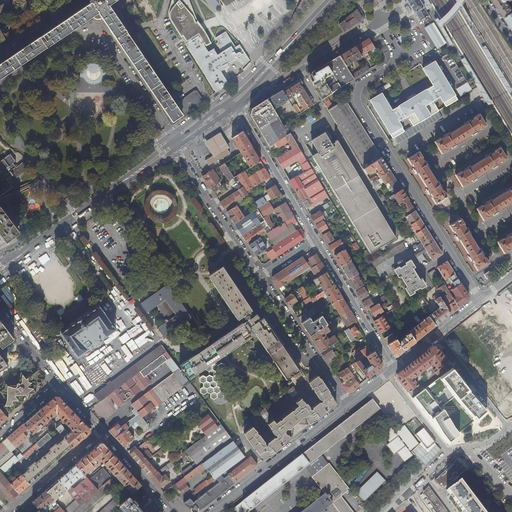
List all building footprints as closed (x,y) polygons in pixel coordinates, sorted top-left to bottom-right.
[(116,0),(89,0),(79,7),(81,9),(0,64),(0,79),(93,16),(108,6),(116,0)] [(13,0),(9,12),(19,6),(21,6),(23,11),(25,7),(29,8),(26,3),(26,0),(31,0),(32,0),(31,0),(13,0)] [(185,44),(216,92),(228,83),(221,71),(228,66),(227,64),(239,56),(244,65),(249,61),(239,45),(235,47),(225,32),(216,38),(218,42),(216,44),(221,52),(217,55),(213,49),(208,52),(205,46),(211,42),(204,31),(201,27),(199,24),(197,21),(188,0),(171,0),(168,11),(168,16),(180,37),(185,44)] [(208,0),(215,8),(219,5),(215,0),(208,0)] [(406,0),(407,1),(409,4),(410,5),(411,7),(412,8),(415,13),(417,16),(420,21),(429,15),(423,5),(421,2),(421,1),(420,0),(406,0)] [(429,15),(435,11),(428,0),(420,0),(421,1),(421,2),(423,5),(429,15)] [(511,0),(493,0),(506,18),(511,14),(511,7),(508,2),(509,0),(511,0)] [(289,22),(290,22),(304,6),(301,2),(298,8),(297,8),(289,22)] [(108,6),(93,16),(95,18),(97,19),(100,19),(101,18),(173,122),(180,117),(201,101),(194,91),(176,105),(111,9),(108,6)] [(356,9),(339,24),(344,32),(361,21),(362,17),(357,9),(356,9)] [(447,43),(434,22),(431,24),(428,26),(425,28),(428,34),(437,48),(447,43)] [(0,44),(1,44),(6,41),(11,24),(0,29),(0,44)] [(373,53),(377,50),(369,38),(361,43),(367,51),(367,52),(370,50),(373,53)] [(367,51),(361,43),(355,47),(361,56),(364,55),(363,54),(367,51)] [(511,87),(487,45),(482,47),(509,94),(511,91),(511,87)] [(361,56),(355,47),(340,56),(347,66),(350,64),(349,63),(357,58),(358,59),(362,57),(361,56)] [(341,87),(354,79),(352,75),(347,66),(340,56),(326,64),(341,87)] [(163,60),(165,63),(161,66),(171,84),(182,78),(170,57),(163,60)] [(476,87),(483,97),(487,94),(465,58),(460,61),(476,87)] [(370,100),(393,138),(394,137),(404,131),(398,121),(407,116),(413,126),(439,111),(432,101),(440,96),(446,106),(458,99),(455,94),(435,61),(429,65),(423,68),(433,85),(412,98),(392,110),(382,93),(370,100)] [(339,89),(341,87),(326,64),(309,74),(308,78),(322,99),(325,97),(339,88),(339,89)] [(354,79),(370,69),(367,65),(352,75),(354,79)] [(418,67),(420,72),(410,78),(413,84),(427,77),(421,66),(418,67)] [(299,82),(298,80),(282,90),(283,92),(299,82)] [(283,92),(288,99),(298,114),(314,105),(313,104),(299,82),(283,92)] [(459,92),(455,94),(458,99),(467,94),(473,90),(468,82),(457,89),(459,92)] [(283,92),(282,90),(267,99),(274,110),(275,110),(275,109),(280,106),(280,107),(286,103),(285,101),(288,99),(283,92)] [(325,97),(322,99),(321,99),(328,110),(333,107),(333,106),(328,98),(327,99),(325,97)] [(274,110),(267,99),(256,107),(252,109),(250,115),(269,146),(285,136),(286,132),(285,130),(287,128),(284,123),(282,124),(274,110)] [(348,103),(345,99),(338,103),(341,107),(348,103)] [(333,107),(328,110),(349,145),(360,163),(378,152),(367,134),(348,103),(341,107),(338,103),(333,106),(333,107)] [(404,131),(394,137),(398,143),(442,117),(439,111),(413,126),(404,131)] [(486,126),(479,114),(474,118),(474,119),(471,121),(470,120),(464,123),(465,124),(450,134),(449,133),(444,136),(445,137),(441,139),(440,139),(435,142),(442,153),(447,150),(447,149),(451,147),(452,148),(453,147),(454,149),(457,147),(456,145),(457,145),(456,143),(471,134),(472,135),(473,135),(474,136),(477,134),(476,133),(477,132),(476,131),(480,128),(481,129),(486,126)] [(285,136),(269,146),(272,151),(278,147),(278,148),(288,142),(292,149),(298,146),(287,128),(285,130),(286,132),(285,136)] [(252,146),(243,131),(232,138),(241,153),(252,146)] [(324,132),(311,140),(318,152),(313,155),(371,252),(395,237),(338,140),(337,141),(336,139),(334,141),(335,142),(332,144),(324,132)] [(213,156),(226,148),(221,139),(218,134),(205,143),(208,147),(213,156)] [(252,146),(241,153),(250,168),(261,161),(252,146)] [(292,149),(276,159),(283,169),(297,161),(304,171),(310,167),(298,146),(292,149)] [(500,147),(494,151),(495,152),(491,154),(491,153),(485,156),(486,157),(471,167),(470,166),(465,169),(466,170),(462,172),(461,172),(456,175),(463,186),(468,183),(468,182),(472,179),(473,181),(473,180),(474,182),(477,180),(477,179),(477,178),(477,176),(492,167),(493,168),(494,168),(495,169),(498,167),(497,166),(498,165),(497,164),(501,161),(502,162),(507,159),(500,147)] [(213,156),(206,161),(208,166),(217,162),(220,160),(221,160),(230,154),(226,148),(213,156)] [(419,151),(408,159),(411,164),(412,164),(415,168),(413,168),(414,169),(413,170),(415,173),(416,172),(417,173),(418,172),(428,188),(426,189),(427,190),(426,191),(427,194),(429,193),(429,194),(431,193),(433,197),(432,198),(436,203),(437,202),(437,203),(440,201),(443,198),(444,199),(446,197),(447,196),(444,190),(443,191),(440,187),(442,187),(438,181),(437,182),(427,167),(429,166),(425,161),(424,161),(422,158),(423,157),(419,151)] [(1,160),(13,176),(16,179),(30,169),(24,161),(17,166),(14,162),(16,161),(10,154),(1,160)] [(380,176),(390,170),(382,157),(363,169),(366,174),(373,170),(372,169),(375,167),(378,172),(376,173),(378,175),(376,176),(375,176),(370,179),(371,182),(380,176)] [(0,202),(17,189),(18,189),(20,188),(12,177),(13,176),(1,160),(0,158),(0,202)] [(234,178),(225,164),(220,167),(226,177),(229,181),(234,178)] [(236,176),(239,180),(243,187),(247,192),(270,177),(263,166),(261,167),(262,169),(248,178),(244,171),(239,174),(236,176)] [(220,167),(214,171),(220,181),(226,177),(220,167)] [(327,194),(311,167),(291,179),(289,180),(307,209),(311,206),(310,205),(327,194)] [(213,170),(203,177),(213,192),(222,186),(219,182),(220,181),(214,171),(213,170)] [(389,182),(395,179),(390,170),(380,176),(385,184),(389,182)] [(222,186),(213,192),(217,198),(227,191),(225,189),(239,180),(236,176),(234,178),(229,181),(222,186)] [(376,190),(385,184),(380,176),(371,182),(376,190)] [(395,193),(402,189),(395,179),(389,182),(391,187),(390,188),(390,189),(392,188),(395,193)] [(281,195),(275,186),(267,191),(269,194),(254,203),(257,208),(269,202),(270,201),(281,195)] [(511,187),(511,186),(506,190),(507,191),(492,200),(491,199),(486,203),(486,204),(483,206),(482,205),(477,209),(484,220),(489,217),(489,216),(493,213),(494,215),(494,214),(495,216),(498,214),(498,212),(499,212),(498,210),(511,201),(511,187)] [(232,194),(220,202),(227,212),(236,206),(237,205),(244,200),(243,197),(247,195),(248,197),(250,196),(247,192),(243,187),(239,189),(238,188),(235,190),(235,191),(232,193),(232,194)] [(402,204),(408,200),(402,189),(395,193),(390,197),(392,201),(396,199),(400,205),(402,204)] [(328,196),(327,194),(310,205),(311,206),(311,207),(328,196)] [(408,214),(415,210),(408,200),(402,204),(408,214)] [(294,217),(285,203),(274,210),(269,202),(257,208),(265,220),(271,230),(275,228),(270,220),(269,214),(275,211),(282,223),(284,223),(294,217)] [(236,206),(227,212),(234,223),(244,217),(241,212),(236,206)] [(0,230),(7,240),(18,233),(0,208),(0,230)] [(265,220),(257,208),(244,217),(234,223),(242,235),(265,220)] [(321,210),(311,216),(316,224),(325,219),(326,219),(321,210)] [(410,224),(420,218),(415,210),(408,214),(405,216),(410,224)] [(393,218),(395,222),(405,217),(403,214),(398,217),(397,216),(393,218)] [(297,222),(294,217),(284,223),(286,226),(291,223),(293,225),(297,222)] [(416,233),(425,227),(420,218),(410,224),(416,233)] [(477,270),(489,263),(485,257),(484,258),(482,254),(483,253),(480,248),(479,249),(469,234),(470,233),(467,227),(466,228),(464,224),(465,224),(461,218),(460,219),(457,220),(453,223),(451,224),(451,225),(449,225),(453,231),(454,230),(456,234),(455,235),(456,236),(454,237),(456,240),(458,239),(458,240),(460,239),(469,255),(468,256),(469,257),(467,257),(469,260),(471,260),(472,260),(475,264),(474,265),(477,270)] [(325,219),(316,224),(320,232),(327,228),(325,224),(327,223),(325,219)] [(271,230),(265,220),(242,235),(249,245),(260,238),(264,235),(267,233),(271,230)] [(286,226),(284,223),(282,223),(275,228),(271,230),(267,233),(273,242),(270,244),(272,248),(297,231),(293,226),(287,229),(286,226)] [(424,246),(434,241),(425,227),(416,233),(422,243),(417,246),(419,250),(424,246)] [(305,235),(301,229),(297,231),(275,246),(272,248),(273,249),(267,253),(272,260),(304,238),(305,235)] [(328,231),(322,235),(327,243),(333,239),(328,231)] [(511,232),(506,236),(507,237),(503,239),(503,238),(497,242),(504,253),(510,250),(509,249),(511,247),(511,232)] [(415,240),(411,235),(406,239),(409,244),(415,240)] [(249,245),(256,256),(267,249),(260,238),(249,245)] [(340,239),(329,246),(333,253),(337,251),(338,253),(344,250),(343,248),(345,247),(344,246),(343,245),(340,239)] [(433,260),(442,254),(434,241),(424,246),(433,260)] [(355,243),(350,246),(354,251),(359,248),(355,243)] [(368,263),(370,266),(372,269),(406,248),(402,243),(368,263)] [(338,253),(334,255),(341,266),(350,260),(351,260),(344,250),(338,253)] [(39,259),(47,255),(45,252),(29,262),(32,268),(36,265),(36,264),(41,261),(39,259)] [(310,261),(307,263),(310,268),(321,262),(315,252),(310,256),(311,257),(309,259),(310,261)] [(416,257),(420,262),(425,259),(422,254),(416,257)] [(307,263),(303,257),(274,276),(273,281),(279,289),(310,268),(307,263)] [(350,260),(341,266),(349,279),(357,274),(358,273),(355,268),(357,267),(355,262),(353,264),(350,260)] [(410,260),(406,263),(406,264),(400,268),(399,267),(394,270),(398,277),(399,277),(401,276),(407,287),(405,288),(409,295),(414,292),(413,291),(420,287),(421,288),(426,285),(421,278),(419,280),(412,268),(414,267),(410,260)] [(321,262),(310,268),(316,278),(327,272),(321,262)] [(448,278),(455,274),(447,262),(437,267),(445,280),(448,278)] [(195,355),(180,365),(188,377),(208,364),(209,375),(206,377),(203,375),(199,377),(199,382),(203,383),(203,386),(200,389),(200,393),(204,394),(207,392),(210,394),(210,397),(214,399),(220,395),(220,387),(223,385),(222,381),(219,380),(219,376),(215,375),(215,371),(218,369),(222,370),(225,368),(224,364),(221,363),(218,365),(215,363),(212,366),(211,362),(220,356),(236,345),(236,349),(236,348),(235,349),(235,350),(233,351),(233,352),(233,353),(234,354),(234,356),(233,356),(233,357),(234,357),(234,358),(235,359),(236,360),(237,360),(238,360),(239,359),(240,359),(240,358),(241,358),(242,358),(242,359),(243,359),(245,360),(246,361),(247,360),(248,361),(249,360),(250,361),(250,360),(250,359),(252,358),(253,358),(253,357),(254,357),(254,355),(255,355),(255,354),(254,354),(254,353),(252,353),(252,352),(252,351),(251,352),(249,351),(249,350),(248,350),(247,349),(247,347),(248,346),(248,348),(252,347),(252,346),(253,346),(253,342),(251,342),(251,340),(248,341),(248,342),(246,342),(243,341),(251,335),(245,327),(246,326),(249,331),(251,329),(250,328),(251,327),(287,379),(299,371),(263,317),(257,321),(256,319),(259,317),(257,313),(254,315),(252,312),(251,313),(250,312),(250,311),(252,309),(222,266),(210,274),(240,319),(242,323),(240,324),(212,343),(195,355)] [(438,275),(434,269),(428,273),(431,279),(438,275)] [(327,272),(316,278),(324,291),(335,285),(327,272)] [(357,274),(349,279),(355,290),(363,285),(357,274)] [(455,287),(461,284),(455,274),(448,278),(451,283),(452,283),(455,287)] [(440,296),(450,314),(458,307),(452,298),(448,291),(446,286),(443,281),(434,287),(438,293),(440,296)] [(168,284),(140,304),(146,312),(157,305),(162,313),(168,321),(158,328),(164,337),(191,317),(168,284)] [(452,298),(458,307),(468,300),(468,296),(467,294),(461,284),(455,287),(451,289),(454,294),(456,293),(457,295),(452,298)] [(335,285),(324,291),(327,296),(328,298),(327,299),(328,300),(329,300),(331,304),(333,303),(342,297),(335,285)] [(363,285),(355,290),(361,299),(368,295),(369,294),(363,285)] [(309,297),(303,286),(298,289),(305,300),(309,297)] [(311,299),(309,297),(305,300),(304,301),(306,304),(312,300),(313,302),(317,299),(318,300),(324,296),(322,292),(319,294),(316,296),(311,299)] [(511,317),(511,292),(497,304),(509,320),(511,317)] [(292,293),(285,298),(290,306),(297,301),(292,293)] [(368,295),(361,299),(367,310),(370,308),(375,306),(373,304),(368,295)] [(387,295),(373,304),(375,306),(378,303),(381,302),(389,297),(387,295)] [(429,317),(435,325),(450,314),(440,296),(434,300),(439,306),(439,308),(429,317)] [(350,310),(342,297),(333,303),(340,316),(341,316),(350,310)] [(417,301),(425,312),(430,308),(422,297),(417,301)] [(310,318),(327,306),(324,302),(315,307),(312,309),(312,308),(309,310),(308,310),(298,317),(302,323),(310,318)] [(375,306),(370,308),(375,317),(383,312),(381,308),(383,307),(382,305),(380,306),(378,303),(375,306)] [(102,340),(116,329),(100,306),(99,306),(96,308),(96,309),(92,311),(68,328),(65,330),(64,330),(61,333),(61,334),(78,357),(92,346),(92,347),(95,347),(96,346),(100,344),(100,343),(102,340)] [(357,323),(350,310),(341,316),(348,329),(351,326),(357,323)] [(493,311),(471,326),(490,352),(501,345),(496,338),(507,331),(493,311)] [(322,327),(327,324),(320,313),(315,317),(316,317),(311,320),(310,318),(302,323),(310,336),(319,330),(317,327),(321,325),(322,327)] [(384,315),(374,321),(381,332),(389,327),(383,317),(385,316),(384,315)] [(342,321),(339,316),(327,324),(322,327),(319,330),(310,336),(320,351),(329,345),(337,340),(334,335),(328,339),(324,333),(342,321)] [(409,332),(415,341),(435,325),(429,317),(421,322),(420,320),(417,322),(419,324),(409,332)] [(0,320),(0,369),(6,364),(0,355),(0,346),(1,348),(14,339),(0,320)] [(351,326),(348,329),(344,331),(351,341),(355,339),(354,337),(358,334),(354,326),(352,328),(351,326)] [(396,339),(388,344),(394,354),(397,355),(415,341),(409,332),(409,331),(407,333),(406,333),(407,334),(406,335),(407,336),(403,338),(403,339),(401,340),(400,342),(401,342),(399,344),(396,339)] [(396,332),(384,338),(388,344),(396,339),(394,337),(397,336),(398,335),(396,332)] [(104,388),(91,398),(97,404),(109,395),(161,355),(160,354),(165,349),(161,345),(108,385),(107,383),(103,386),(104,388)] [(328,363),(337,357),(329,345),(320,351),(328,363)] [(365,356),(372,352),(368,345),(364,348),(364,349),(360,352),(358,348),(354,351),(354,352),(357,356),(354,358),(356,361),(359,360),(365,356)] [(437,368),(442,375),(446,372),(445,370),(449,367),(451,366),(436,347),(432,347),(398,374),(397,378),(411,395),(411,396),(420,389),(421,388),(414,379),(412,380),(411,379),(412,379),(412,378),(411,377),(417,373),(418,374),(424,369),(422,367),(423,367),(425,368),(426,367),(426,366),(426,364),(428,366),(433,362),(432,361),(435,359),(437,359),(438,359),(438,360),(436,362),(439,366),(437,368)] [(166,351),(161,355),(109,395),(115,403),(118,407),(149,384),(144,377),(164,362),(166,360),(170,357),(166,351)] [(382,364),(374,351),(372,352),(365,356),(371,364),(365,369),(359,360),(356,361),(355,362),(359,367),(368,378),(381,368),(382,364)] [(16,353),(9,355),(8,357),(12,363),(15,362),(18,355),(16,353)] [(164,362),(173,373),(179,368),(170,357),(166,360),(164,362)] [(11,375),(0,383),(0,390),(7,400),(7,401),(13,409),(14,409),(21,404),(25,394),(36,392),(35,390),(36,385),(43,385),(44,381),(44,380),(38,371),(29,360),(27,373),(22,374),(19,369),(17,373),(9,372),(11,375)] [(345,381),(353,376),(347,367),(339,373),(345,381)] [(413,398),(448,442),(460,433),(445,408),(443,405),(453,397),(475,421),(487,412),(452,367),(450,369),(446,372),(442,375),(441,376),(426,388),(413,398)] [(118,424),(116,425),(123,432),(127,429),(131,426),(142,417),(189,382),(179,368),(173,373),(131,405),(134,409),(131,411),(135,416),(120,427),(118,424)] [(351,391),(359,385),(357,382),(362,379),(357,373),(353,376),(345,381),(342,383),(347,391),(351,391)] [(426,388),(441,376),(439,373),(424,385),(426,388)] [(320,379),(317,375),(309,382),(311,385),(310,386),(312,388),(311,389),(313,391),(314,391),(319,399),(322,399),(321,402),(319,402),(313,407),(312,410),(309,409),(309,406),(307,403),(305,404),(301,398),(296,402),(298,405),(294,408),(291,410),(292,410),(282,418),(281,417),(279,419),(280,420),(276,423),(273,420),(268,424),(272,429),(272,430),(274,434),(277,434),(276,437),(274,437),(268,442),(267,445),(265,444),(264,441),(259,434),(259,433),(257,431),(255,429),(248,421),(244,424),(243,426),(242,429),(243,432),(246,436),(245,436),(255,449),(261,457),(262,456),(264,459),(291,438),(288,435),(287,435),(285,432),(285,430),(288,428),(289,428),(300,419),(300,418),(303,416),(305,417),(307,419),(307,420),(309,424),(336,403),(329,392),(320,378),(320,379)] [(294,388),(293,386),(287,391),(288,393),(289,393),(292,397),(297,393),(294,389),(294,388)] [(59,396),(55,396),(39,410),(49,420),(56,428),(74,413),(59,396)] [(321,511),(332,504),(339,511),(353,511),(341,497),(346,493),(347,494),(351,491),(329,464),(328,465),(320,456),(379,409),(372,400),(234,509),(237,511),(248,511),(305,467),(312,476),(311,477),(325,495),(302,511),(321,511)] [(13,409),(7,401),(5,404),(0,404),(0,405),(8,415),(10,410),(13,409)] [(0,408),(8,417),(8,415),(0,405),(0,408)] [(265,408),(259,413),(261,415),(261,414),(264,419),(269,415),(266,410),(267,410),(265,408)] [(49,420),(39,410),(14,432),(7,438),(15,447),(27,437),(25,436),(30,432),(32,434),(40,428),(38,425),(40,424),(42,426),(49,420)] [(211,412),(209,414),(214,420),(207,425),(209,427),(204,430),(207,434),(220,424),(211,412)] [(89,433),(89,429),(74,413),(56,428),(58,431),(64,438),(70,445),(72,447),(89,433)] [(142,417),(131,426),(134,429),(138,425),(140,429),(147,424),(142,417)] [(185,476),(201,464),(203,463),(232,440),(220,424),(207,434),(186,450),(195,462),(191,466),(191,465),(182,471),(185,476)] [(116,425),(109,431),(115,438),(123,432),(116,425)] [(383,433),(389,441),(390,439),(392,441),(390,443),(387,445),(394,454),(397,452),(399,450),(400,452),(399,454),(405,461),(412,455),(410,452),(390,427),(383,433)] [(424,428),(415,435),(421,443),(412,451),(426,465),(442,450),(435,443),(424,429),(424,428)] [(134,437),(127,429),(123,432),(115,438),(123,446),(134,437)] [(39,448),(51,437),(47,433),(43,437),(40,434),(35,438),(36,439),(37,438),(39,440),(36,443),(37,445),(39,448)] [(28,437),(27,437),(15,447),(16,448),(17,449),(19,451),(21,453),(23,456),(26,459),(39,448),(37,445),(36,447),(28,437)] [(15,447),(7,438),(0,444),(0,471),(3,474),(4,473),(13,465),(23,456),(21,453),(19,455),(18,456),(16,457),(11,452),(13,450),(16,448),(15,447)] [(27,481),(70,445),(64,438),(57,444),(56,444),(49,449),(50,450),(43,457),(42,456),(41,457),(42,457),(35,463),(35,462),(28,467),(29,469),(21,475),(27,481)] [(147,440),(138,447),(139,449),(140,449),(146,444),(148,442),(147,440)] [(197,493),(220,475),(244,456),(232,440),(203,463),(205,467),(209,472),(210,473),(213,476),(208,480),(207,479),(205,481),(204,480),(198,484),(199,485),(194,489),(197,493)] [(100,443),(76,464),(84,474),(87,471),(87,470),(89,468),(90,470),(91,469),(90,468),(99,461),(99,459),(100,459),(104,463),(101,465),(102,467),(105,464),(107,467),(106,468),(107,469),(108,468),(113,473),(110,475),(109,474),(107,472),(103,467),(101,469),(94,475),(89,479),(98,490),(106,482),(124,466),(103,443),(102,443),(101,443),(100,443)] [(138,447),(130,454),(140,466),(147,460),(138,450),(139,449),(138,447)] [(223,478),(229,487),(257,465),(250,456),(228,474),(223,478)] [(147,460),(140,466),(145,471),(150,477),(157,472),(148,461),(152,458),(151,457),(147,460)] [(161,469),(164,473),(176,464),(173,460),(161,469)] [(467,470),(458,460),(450,467),(442,474),(435,481),(443,488),(467,470)] [(98,490),(89,479),(84,474),(76,464),(72,467),(58,479),(67,489),(76,500),(80,505),(98,490)] [(185,476),(174,484),(177,488),(185,482),(204,468),(201,464),(185,476)] [(442,474),(450,467),(449,465),(441,473),(442,474)] [(84,511),(107,492),(106,490),(119,478),(124,485),(124,486),(125,487),(126,486),(132,493),(140,485),(135,479),(133,477),(124,466),(106,482),(98,490),(80,505),(72,511),(84,511)] [(0,492),(9,502),(19,493),(11,483),(9,482),(3,474),(0,471),(0,492)] [(170,481),(165,474),(161,476),(158,471),(157,472),(150,477),(160,488),(170,481)] [(385,481),(377,472),(357,492),(365,501),(385,481)] [(19,493),(30,484),(27,481),(21,475),(16,479),(18,480),(15,482),(14,481),(11,483),(19,493)] [(184,503),(187,506),(188,506),(190,509),(191,509),(191,510),(192,511),(196,511),(198,511),(198,510),(199,510),(202,507),(203,508),(229,487),(223,478),(193,502),(191,500),(193,498),(192,496),(189,499),(186,501),(184,503)] [(58,479),(46,490),(54,500),(67,489),(58,479)] [(483,511),(460,481),(447,490),(463,511),(483,511)] [(185,483),(178,489),(182,494),(189,488),(185,483)] [(448,511),(429,487),(424,492),(438,511),(448,511)] [(46,490),(33,502),(39,509),(41,511),(46,507),(45,505),(46,504),(48,505),(47,506),(49,507),(48,508),(49,509),(52,507),(56,511),(54,511),(64,511),(63,511),(54,500),(46,490)] [(133,501),(128,496),(122,502),(119,505),(123,509),(121,510),(122,511),(145,511),(144,511),(143,511),(138,506),(139,505),(134,499),(133,501)] [(76,500),(63,511),(64,511),(72,511),(80,505),(76,500)] [(113,500),(99,511),(110,511),(118,505),(117,503),(113,500)]
